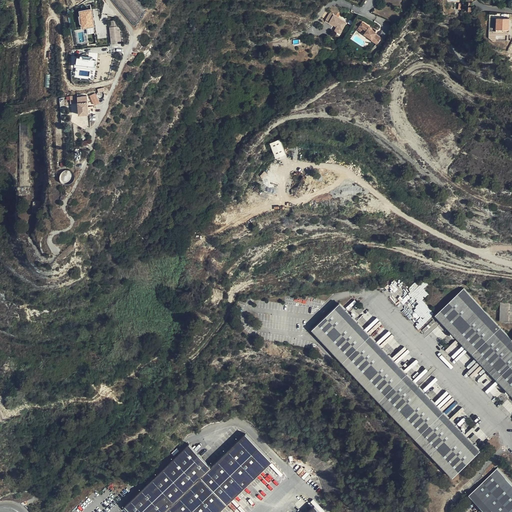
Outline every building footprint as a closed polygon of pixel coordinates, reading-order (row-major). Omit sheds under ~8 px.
[(145,10),(136,0),(111,0),(132,25),(140,18),(145,10)] [(83,27),(95,26),(93,8),(81,9),(83,27)] [(338,15),(335,13),(331,20),(338,25),(336,28),(341,32),(348,21),(338,15)] [(496,28),(510,28),(510,16),(496,17),(496,28)] [(366,23),(363,21),(358,28),(365,33),(367,30),(363,27),(366,23)] [(370,27),(366,23),(363,27),(367,30),(365,33),(372,39),(372,40),(377,44),(382,38),(376,34),(377,33),(370,28),(370,27)] [(89,51),(89,56),(78,55),(76,65),(96,69),(98,53),(89,51)] [(98,103),(95,93),(90,95),(93,105),(98,103)] [(88,113),(86,96),(77,97),(78,115),(88,113)] [(281,139),(270,143),(277,160),(287,156),(281,139)] [(435,313),(423,299),(429,294),(424,288),(419,292),(417,289),(413,293),(416,296),(406,304),(423,324),(435,313)] [(463,289),(435,316),(511,395),(511,339),(511,340),(509,336),(478,305),(463,289)] [(341,305),(314,332),(453,476),(480,450),(477,447),(341,305)] [(246,433),(242,437),(211,467),(201,477),(227,503),(268,464),(270,462),(271,461),(272,460),(246,433)] [(127,505),(131,509),(146,495),(184,458),(193,449),(190,445),(127,505)] [(201,477),(211,467),(193,449),(184,458),(201,477)] [(184,458),(146,495),(162,511),(164,511),(201,477),(184,458)] [(469,494),(473,498),(484,510),(486,511),(511,511),(511,483),(500,471),(496,468),(469,494)] [(217,511),(227,503),(201,477),(164,511),(217,511)] [(131,509),(133,511),(162,511),(146,495),(131,509)]
